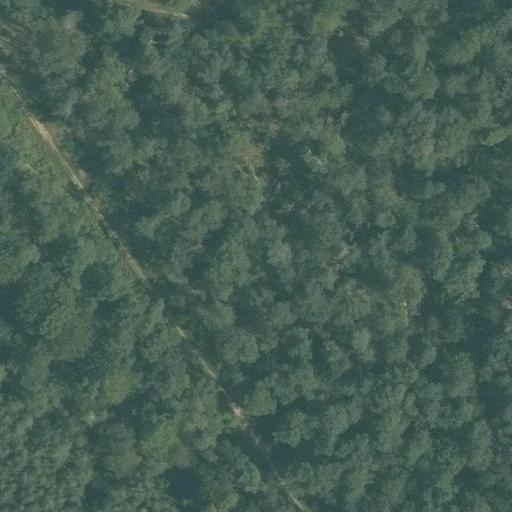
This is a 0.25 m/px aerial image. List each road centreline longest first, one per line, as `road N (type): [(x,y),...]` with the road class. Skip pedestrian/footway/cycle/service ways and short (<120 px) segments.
road 1 (track): [(0,71),(302,511)]
road 2 (track): [(495,82),(451,511)]
road 3 (track): [(495,82),(110,0)]
